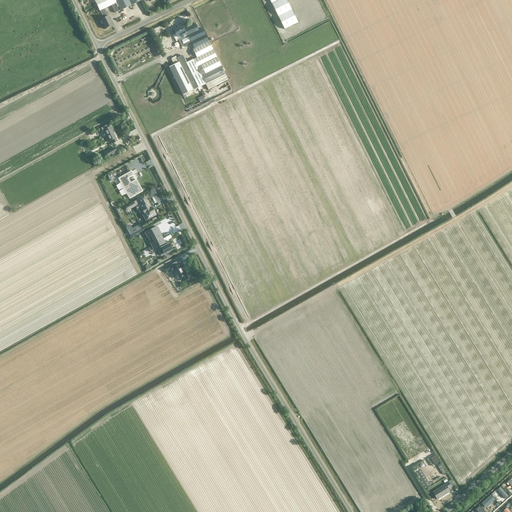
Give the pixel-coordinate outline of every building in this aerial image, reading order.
[(103,18),(106,17),(106,16),(107,15),(104,8),(111,5),(115,13),(119,11),(141,0),(95,0),(95,1),(100,10),(103,18)] [(279,0),(272,4),(285,29),(298,22),(287,0),(279,0)] [(106,17),(103,18),(101,20),(105,29),(112,25),(108,16),(106,17)] [(191,42),(185,29),(184,28),(183,28),(181,24),(177,26),(177,27),(173,29),(173,30),(172,31),(171,32),(172,34),(173,35),(175,34),(181,47),(191,42)] [(195,24),(185,29),(191,42),(193,47),(192,48),(196,58),(193,60),(205,84),(225,74),(208,41),(202,29),(198,30),(195,24)] [(183,95),(193,90),(198,88),(182,55),(176,58),(178,62),(169,67),(183,95)] [(112,130),(113,129),(111,126),(103,130),(109,141),(111,140),(113,143),(117,141),(112,130)] [(115,147),(106,152),(109,157),(117,152),(115,147)] [(130,171),(118,178),(120,183),(122,181),(128,193),(127,194),(129,199),(142,191),(136,179),(130,183),(128,178),(133,176),(130,171)] [(144,196),(125,206),(127,210),(135,206),(135,207),(139,204),(143,212),(140,213),(145,221),(152,218),(151,217),(155,215),(152,210),(148,202),(147,202),(144,196)] [(145,232),(144,233),(153,249),(156,248),(160,246),(164,244),(165,243),(156,226),(145,232)] [(135,232),(129,236),(131,240),(134,238),(133,236),(144,230),(142,228),(137,231),(137,230),(135,231),(135,232)] [(166,245),(161,248),(164,254),(172,250),(169,244),(166,245)] [(182,270),(179,264),(171,268),(175,276),(177,275),(179,278),(181,277),(183,281),(188,278),(184,270),(182,270)] [(439,462),(435,455),(431,458),(435,465),(439,462)] [(425,489),(431,486),(420,467),(422,465),(421,462),(413,466),(425,489)] [(446,473),(441,464),(438,466),(443,474),(446,473)] [(448,481),(445,483),(445,484),(433,492),(436,496),(435,497),(436,498),(436,497),(438,500),(450,492),(449,489),(452,487),(448,481)] [(508,496),(500,487),(497,490),(505,499),(508,496)] [(491,495),(482,503),(486,508),(495,500),(491,495)]
